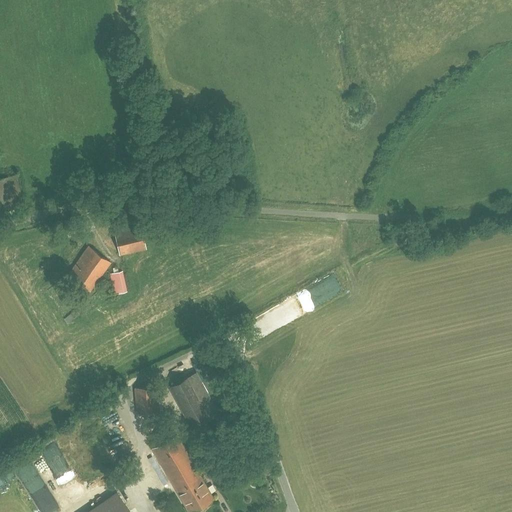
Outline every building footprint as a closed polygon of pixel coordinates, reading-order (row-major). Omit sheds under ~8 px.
[(0,211),(23,207),(16,175),(0,178),(0,211)] [(69,238),(85,233),(82,221),(65,225),(69,238)] [(120,255),(146,249),(141,225),(114,231),(120,255)] [(88,246),(68,275),(90,291),(111,262),(88,246)] [(123,271),(110,273),(115,294),(128,292),(123,271)] [(67,317),(64,319),(68,323),(80,314),(77,310),(76,309),(67,317)] [(193,428),(219,414),(197,372),(170,386),(193,428)] [(155,386),(135,388),(137,414),(158,412),(155,386)] [(177,435),(152,448),(188,511),(189,511),(214,498),(177,435)] [(30,465),(17,471),(23,483),(36,477),(30,465)] [(129,511),(116,493),(88,511),(129,511)]
